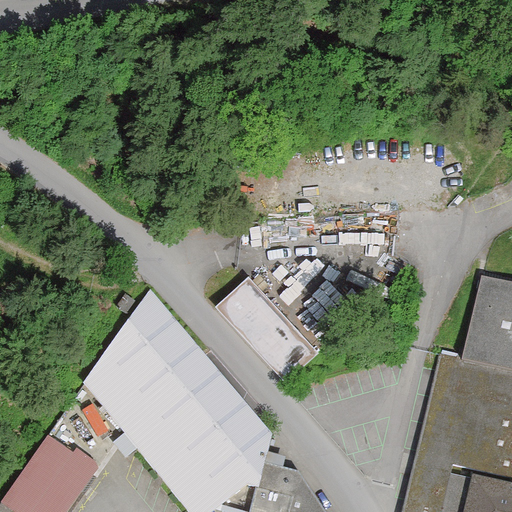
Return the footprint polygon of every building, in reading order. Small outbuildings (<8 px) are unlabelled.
[(511,285),(484,280),(464,360),(511,371),(511,285)] [(301,339),(248,281),(215,312),(286,389),(319,359),(301,339)] [(271,439),(149,298),(84,392),(185,511),(322,511),(299,477),(265,469),(271,439)] [(511,511),(511,371),(464,360),(441,354),(437,370),(403,511),(511,511)] [(74,457),(49,439),(3,504),(13,511),(68,511),(100,468),(77,452),(74,457)]
